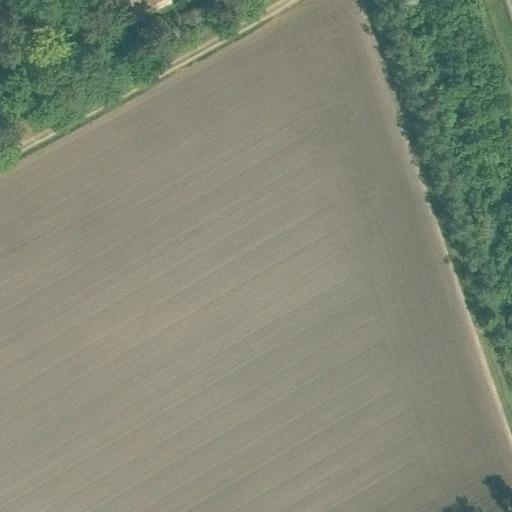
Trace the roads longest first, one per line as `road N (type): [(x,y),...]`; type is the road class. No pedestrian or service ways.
road 1 (track): [(364,0),(511,429)]
road 2 (track): [(0,153),(281,0)]
